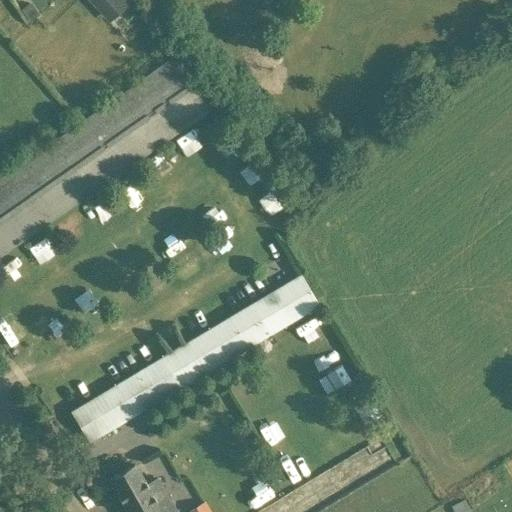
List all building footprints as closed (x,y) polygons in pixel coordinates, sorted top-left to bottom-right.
[(95,0),(112,18),(130,4),(126,0),(95,0)] [(38,13),(29,1),(28,2),(20,8),(29,20),(38,13)] [(154,69),(0,177),(0,255),(211,107),(175,54),(154,69)] [(168,231),(157,238),(166,253),(177,246),(168,231)] [(288,320),(318,301),(301,272),(270,290),(288,320)] [(88,440),(270,330),(253,301),(71,411),(88,440)] [(247,409),(263,400),(253,383),(237,392),(247,409)] [(283,420),(267,429),(275,444),(291,435),(283,420)] [(291,471),(304,465),(298,453),(285,459),(291,471)] [(176,511),(156,477),(145,483),(134,463),(109,477),(125,505),(123,506),(126,511),(176,511)] [(470,511),(469,509),(464,499),(450,506),(453,511),(470,511)] [(209,511),(203,501),(187,510),(187,511),(209,511)]
